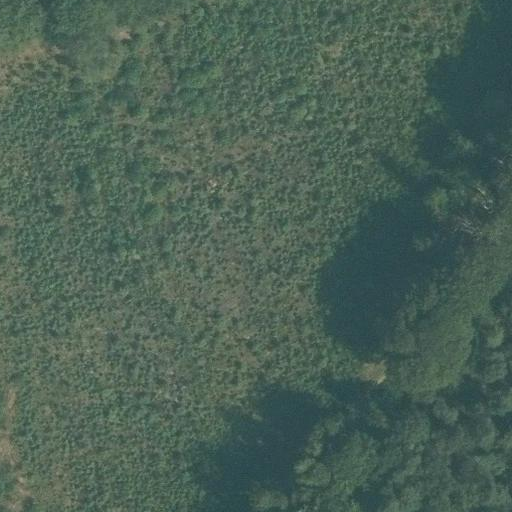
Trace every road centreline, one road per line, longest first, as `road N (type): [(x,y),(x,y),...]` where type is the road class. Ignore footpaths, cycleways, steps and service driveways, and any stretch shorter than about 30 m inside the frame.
road 1 (track): [(59,0),(291,488)]
road 2 (track): [(511,102),(291,488)]
